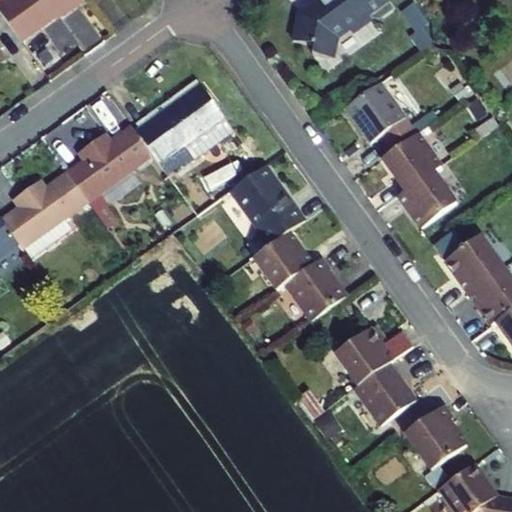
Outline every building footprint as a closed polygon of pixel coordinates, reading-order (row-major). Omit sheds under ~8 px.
[(7,0),(0,5),(0,13),(21,43),(52,21),(50,18),(57,13),(61,18),(86,0),(7,0)] [(318,0),(301,13),(296,41),(317,45),(315,54),(336,58),(339,38),(351,29),(354,33),(374,19),(371,15),(391,0),(390,0),(318,0)] [(452,90),(460,101),(468,95),(460,84),(452,90)] [(418,136),(381,85),(346,110),(371,145),(380,138),(392,155),(418,136)] [(200,86),(135,132),(153,158),(169,179),(234,133),(200,86)] [(476,119),(485,113),(477,100),(468,106),(476,119)] [(153,158),(135,132),(132,128),(111,143),(103,149),(97,142),(79,155),(84,162),(67,175),(88,204),(153,158)] [(106,135),(97,142),(103,149),(111,143),(106,135)] [(382,162),(405,194),(433,173),(441,168),(418,136),(392,155),(382,162)] [(236,175),(231,166),(206,180),(211,190),(236,175)] [(305,222),(266,168),(231,193),(264,239),(271,248),(289,235),(288,235),(305,222)] [(405,194),(398,198),(422,231),(457,206),(433,173),(405,194)] [(65,221),(88,204),(67,175),(46,190),(38,196),(32,188),(14,201),(19,209),(2,222),(19,246),(23,251),(24,250),(31,260),(72,231),(65,221)] [(41,182),(32,188),(38,196),(46,190),(41,182)] [(181,211),(168,206),(162,223),(175,228),(181,211)] [(0,259),(19,246),(2,222),(0,219),(0,259)] [(468,295),(503,270),(479,238),(465,248),(453,232),(433,247),(468,295)] [(285,287),(312,267),(289,235),(271,248),(256,259),(254,260),(277,292),(285,287)] [(271,248),(264,239),(249,250),(256,259),(271,248)] [(320,261),(312,267),(285,287),(309,320),(312,324),(347,298),(320,261)] [(511,312),(511,282),(503,270),(468,295),(491,327),(495,325),(511,312)] [(511,312),(495,325),(511,348),(511,312)] [(242,325),(249,336),(257,330),(250,320),(242,325)] [(296,329),(299,333),(312,324),(309,320),(296,329)] [(0,344),(1,346),(13,337),(7,329),(0,333),(0,344)] [(389,366),(413,349),(402,334),(378,351),(370,357),(358,340),(335,356),(358,388),(389,366)] [(370,357),(378,351),(366,334),(358,340),(370,357)] [(416,403),(389,366),(358,388),(354,391),(381,428),(416,403)] [(311,422),(322,414),(307,393),(296,401),(311,422)] [(452,420),(443,407),(405,435),(432,472),(439,467),(466,447),(448,422),(452,420)] [(342,432),(328,413),(314,423),(327,443),(342,432)] [(510,511),(511,502),(511,500),(497,498),(475,466),(439,492),(454,511),(477,511),(479,511),(510,511)] [(439,467),(432,472),(441,485),(448,479),(439,467)]
